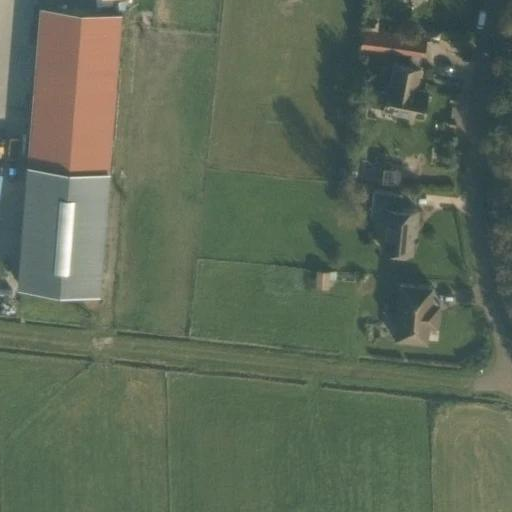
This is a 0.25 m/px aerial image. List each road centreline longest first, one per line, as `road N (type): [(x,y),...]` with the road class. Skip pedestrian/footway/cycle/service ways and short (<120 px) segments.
road 1 (track): [(472,392),(0,337)]
road 2 (unclassified): [(511,371),(493,320),(471,199),(472,121),(494,0)]
